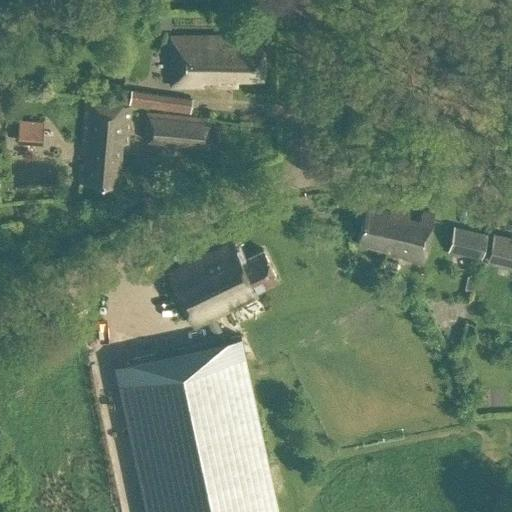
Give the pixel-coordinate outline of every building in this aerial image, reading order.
[(233,13),(229,25),(237,27),(241,16),(233,13)] [(263,77),(264,36),(171,34),(170,84),(239,85),(238,77),(263,77)] [(130,90),(129,104),(190,112),(192,98),(130,90)] [(120,185),(122,161),(124,142),(128,142),(131,106),(87,102),(79,181),(120,185)] [(212,118),(145,111),(142,138),(146,138),(145,142),(208,149),(212,118)] [(43,121),(19,120),(17,143),(42,144),(43,121)] [(425,260),(434,223),(437,213),(424,209),(422,217),(409,214),(410,206),(392,201),(390,210),(367,204),(358,244),(425,260)] [(486,233),(453,225),(447,251),(480,258),(486,233)] [(511,230),(494,226),(486,262),(511,267),(511,230)] [(257,290),(278,280),(263,247),(241,257),(232,239),(167,268),(192,323),(259,294),(257,290)] [(397,262),(384,259),(381,268),(394,271),(397,262)] [(476,276),(467,274),(464,287),(473,289),(476,276)] [(278,511),(241,335),(129,359),(162,511),(278,511)] [(458,345),(456,354),(464,356),(466,347),(458,345)]
